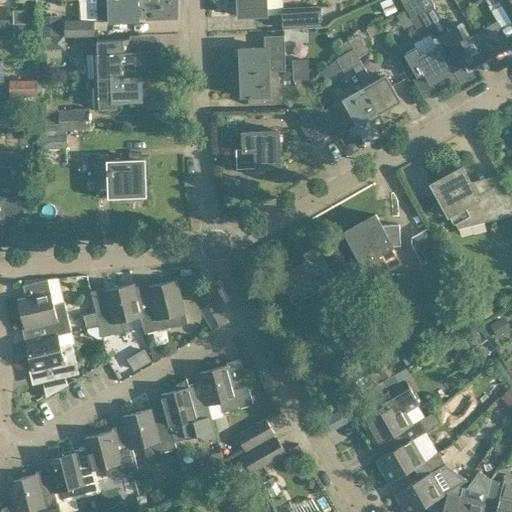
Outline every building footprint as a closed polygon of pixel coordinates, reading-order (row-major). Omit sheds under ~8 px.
[(38,23),(36,0),(24,0),(25,8),(13,8),(14,24),(38,23)] [(111,21),(119,20),(139,20),(138,0),(97,0),(98,21),(111,21)] [(238,0),(239,16),(267,15),(266,0),(238,0)] [(404,5),(406,8),(411,17),(419,12),(427,25),(432,34),(434,38),(449,30),(432,1),(431,0),(411,0),(404,5)] [(511,22),(511,0),(504,0),(501,2),(511,22)] [(318,7),(284,9),(285,29),(319,27),(318,7)] [(419,12),(411,17),(418,30),(427,25),(419,12)] [(95,36),(94,20),(66,21),(66,37),(95,36)] [(476,33),(480,41),(502,28),(498,21),(486,27),(476,33)] [(449,30),(434,38),(453,70),(464,64),(468,71),(478,66),(470,52),(477,48),(462,22),(449,30)] [(38,23),(14,24),(14,38),(38,37),(38,23)] [(507,37),(502,28),(480,41),(482,43),(491,58),(503,51),(498,42),(507,37)] [(340,44),(345,54),(352,66),(360,61),(358,57),(369,51),(358,33),(340,44)] [(415,44),(417,48),(406,55),(418,76),(426,72),(432,82),(453,70),(434,38),(432,34),(415,44)] [(286,70),(285,35),(265,35),(265,47),(241,48),(241,71),(278,69),(278,70),(286,70)] [(98,53),(87,54),(88,78),(95,78),(141,76),(141,62),(151,62),(150,51),(140,52),(130,52),(129,39),(98,40),(98,53)] [(344,70),(352,66),(345,54),(337,58),(344,70)] [(293,60),(293,69),(308,68),(307,59),(293,60)] [(360,61),(352,66),(365,86),(365,87),(379,112),(400,100),(390,82),(386,74),(381,77),(378,71),(369,76),(360,61)] [(308,78),(308,68),(293,69),(294,79),(308,78)] [(278,69),(241,71),(242,96),(250,96),(250,103),(279,102),(278,70),(278,69)] [(95,78),(96,108),(117,107),(117,101),(142,100),(141,76),(95,78)] [(37,81),(9,81),(9,95),(37,95),(37,81)] [(379,112),(365,86),(344,98),(358,123),(379,112)] [(58,110),(45,111),(45,119),(46,131),(59,130),(90,128),(89,107),(58,108),(58,110)] [(324,137),(336,130),(326,113),(323,107),(292,108),(302,126),(312,144),(324,137)] [(281,165),(280,130),(244,131),(244,149),(238,149),(238,167),(254,166),(254,173),(266,173),(265,166),(281,165)] [(66,131),(41,131),(41,136),(42,149),(67,148),(66,135),(66,131)] [(0,165),(11,165),(16,165),(21,165),(21,149),(0,149),(0,165)] [(110,156),(96,157),(97,197),(130,195),(133,200),(142,199),(144,195),(146,194),(145,171),(147,171),(146,167),(145,167),(145,160),(142,160),(130,160),(110,161),(110,156)] [(0,180),(11,181),(11,165),(0,165),(0,180)] [(432,183),(442,201),(454,224),(470,215),(472,220),(507,211),(508,211),(508,210),(511,209),(511,192),(501,173),(489,180),(494,189),(480,197),(463,166),(432,183)] [(4,246),(19,245),(19,200),(4,200),(4,246)] [(401,245),(401,244),(400,224),(382,225),(376,214),(345,231),(371,278),(388,269),(379,253),(392,246),(401,245)] [(412,244),(424,264),(444,252),(429,227),(412,237),(412,244)] [(293,260),(278,268),(282,275),(295,300),(300,308),(314,301),(309,292),(335,278),(317,247),(314,240),(300,248),(303,254),(293,260)] [(64,302),(54,304),(48,279),(23,285),(26,298),(19,299),(25,328),(46,323),(49,335),(50,335),(50,336),(71,332),(64,302)] [(154,307),(141,311),(143,317),(141,317),(146,333),(188,323),(177,279),(149,286),(154,307)] [(130,319),(141,316),(141,317),(143,317),(141,311),(134,283),(106,290),(111,311),(97,314),(103,337),(133,330),(130,319)] [(202,308),(213,328),(227,321),(215,300),(202,308)] [(95,311),(84,314),(87,325),(98,323),(95,311)] [(502,318),(491,324),(498,337),(509,331),(502,318)] [(47,396),(67,385),(68,384),(66,377),(79,373),(74,354),(72,343),(76,343),(73,331),(71,332),(50,336),(50,335),(49,335),(49,336),(26,341),(32,370),(53,365),(56,378),(43,381),(47,396)] [(145,349),(128,359),(134,370),(151,360),(145,349)] [(495,363),(491,366),(493,374),(499,377),(503,374),(511,385),(511,384),(511,376),(507,368),(506,369),(500,359),(495,363)] [(199,372),(205,392),(208,404),(208,405),(209,404),(221,401),(224,412),(253,404),(247,382),(233,385),(228,365),(199,372)] [(161,394),(170,426),(170,427),(171,426),(175,440),(187,437),(186,433),(198,430),(199,435),(210,441),(219,439),(209,404),(208,405),(208,404),(205,392),(192,396),(187,378),(175,385),(176,390),(161,394)] [(378,445),(395,434),(412,424),(411,424),(404,411),(419,403),(407,382),(382,396),(389,408),(364,422),(378,445)] [(361,414),(355,403),(326,420),(332,431),(361,414)] [(157,429),(151,408),(123,416),(132,448),(132,449),(133,449),(145,446),(147,456),(177,448),(175,440),(171,426),(170,427),(170,426),(157,429)] [(267,419),(250,429),(238,436),(246,450),(275,433),(267,419)] [(385,454),(377,459),(390,482),(414,468),(424,461),(423,461),(411,440),(426,432),(420,421),(419,420),(411,424),(412,424),(395,434),(401,445),(385,454)] [(133,449),(132,449),(132,448),(119,451),(113,430),(85,437),(94,469),(94,470),(95,470),(107,467),(109,477),(139,469),(133,449)] [(252,471),(268,462),(286,452),(278,438),(244,458),(252,471)] [(222,449),(212,452),(215,464),(225,461),(222,449)] [(59,502),(60,502),(62,511),(66,511),(79,509),(76,498),(101,491),(95,470),(94,470),(94,469),(81,473),(75,452),(47,459),(55,491),(59,502)] [(407,511),(414,511),(423,507),(443,495),(457,486),(467,480),(446,464),(438,452),(423,461),(424,461),(414,468),(421,478),(396,492),(407,511)] [(486,504),(484,503),(490,478),(478,471),(466,488),(457,486),(457,487),(443,495),(423,507),(442,511),(483,511),(485,507),(486,504)] [(9,481),(16,511),(62,511),(60,502),(59,502),(55,491),(43,495),(37,474),(9,481)] [(490,478),(484,503),(486,504),(485,507),(496,510),(495,511),(511,511),(511,475),(506,474),(504,482),(490,478)] [(162,486),(150,493),(155,502),(167,494),(162,486)] [(146,493),(137,495),(140,505),(148,503),(146,493)] [(132,503),(126,506),(129,511),(134,511),(136,511),(132,503)]
